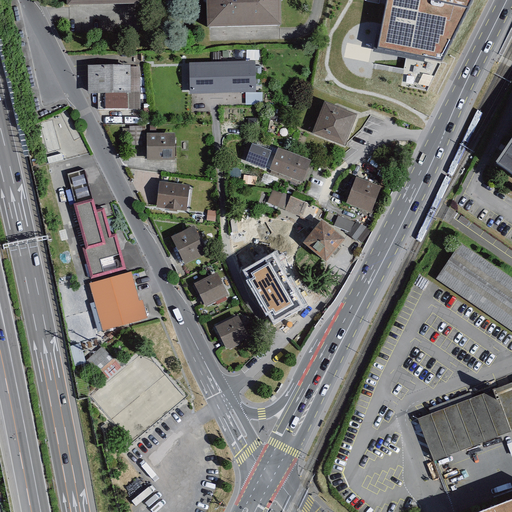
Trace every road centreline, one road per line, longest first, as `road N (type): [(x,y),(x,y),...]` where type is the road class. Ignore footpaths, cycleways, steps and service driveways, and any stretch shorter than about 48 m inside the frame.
road 1 (residential): [(27,0),(228,411)]
road 2 (motorway): [(76,511),(0,145)]
road 3 (secondary): [(437,138),(318,377)]
road 4 (motorway): [(0,309),(33,497)]
road 5 (secondary): [(506,0),(437,138)]
road 6 (motorway): [(0,349),(33,497)]
road 7 (residential): [(322,199),(336,176),(392,135),(437,138)]
